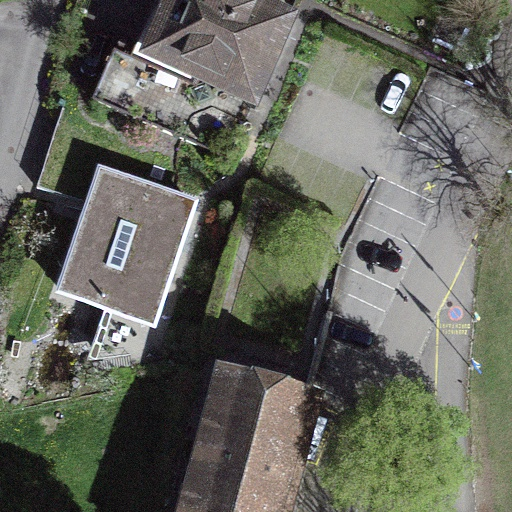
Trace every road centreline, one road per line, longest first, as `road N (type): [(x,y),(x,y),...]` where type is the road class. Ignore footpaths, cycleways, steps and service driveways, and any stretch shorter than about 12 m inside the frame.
road 1 (residential): [(511,105),(354,398)]
road 2 (unknown): [(427,259),(459,392)]
